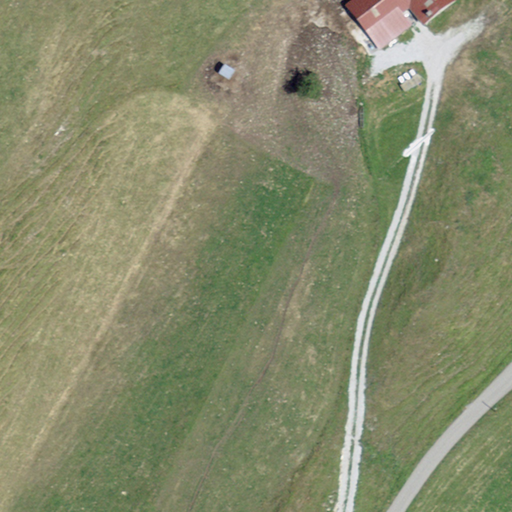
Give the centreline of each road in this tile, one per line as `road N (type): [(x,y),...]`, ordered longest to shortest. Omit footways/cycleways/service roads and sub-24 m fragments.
road 1 (track): [(434,51),(419,182),(377,290),(343,511)]
road 2 (unclassified): [(511,379),(449,441),(396,511)]
